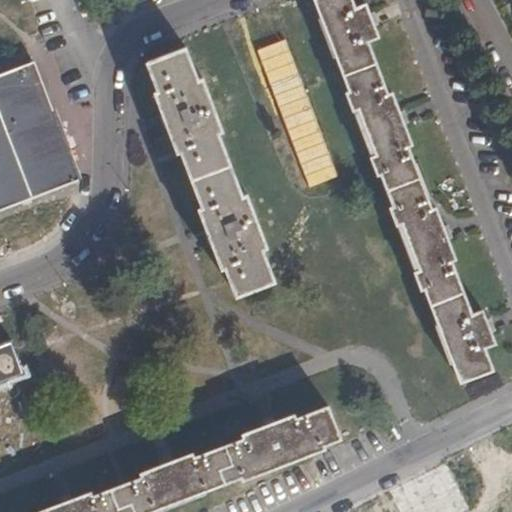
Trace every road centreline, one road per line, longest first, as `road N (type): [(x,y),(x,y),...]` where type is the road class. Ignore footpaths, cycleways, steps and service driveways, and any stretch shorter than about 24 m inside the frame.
road 1 (residential): [(0,287),(38,275),(84,241),(104,206),(108,97),(115,62),(136,35),(234,0)]
road 2 (unknown): [(413,0),(511,275)]
road 3 (residential): [(305,511),(511,409)]
